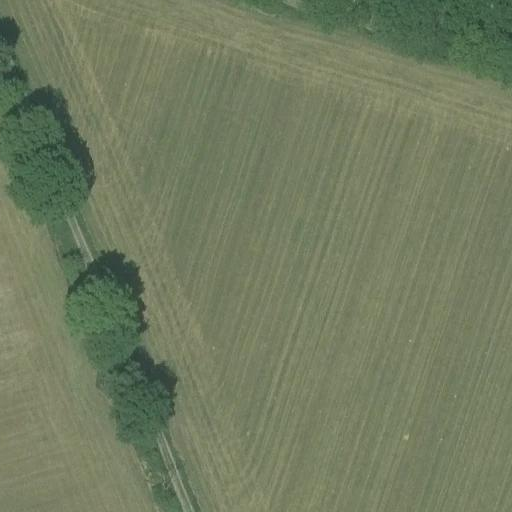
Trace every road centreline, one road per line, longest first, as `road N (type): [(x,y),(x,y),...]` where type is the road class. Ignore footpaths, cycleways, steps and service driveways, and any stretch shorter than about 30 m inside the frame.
road 1 (track): [(185,511),(0,49)]
road 2 (track): [(382,0),(511,42)]
